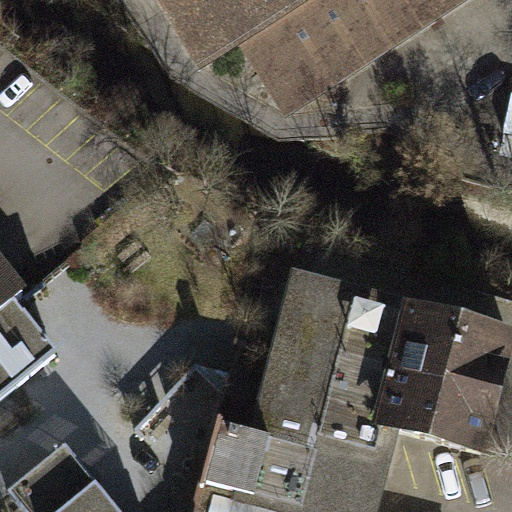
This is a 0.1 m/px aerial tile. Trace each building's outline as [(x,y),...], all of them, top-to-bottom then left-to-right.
[(159,0),(207,71),(246,46),(294,118),(473,0),(159,0)] [(0,320),(18,305),(26,299),(0,268),(0,320)] [(415,316),(303,286),(273,399),(230,387),(227,398),(197,511),(368,511),(390,433),(385,431),(415,316)] [(0,410),(63,358),(18,305),(0,320),(0,410)] [(486,458),(511,358),(511,340),(415,316),(385,431),(390,433),(486,458)] [(117,511),(68,453),(12,497),(24,511),(117,511)]
